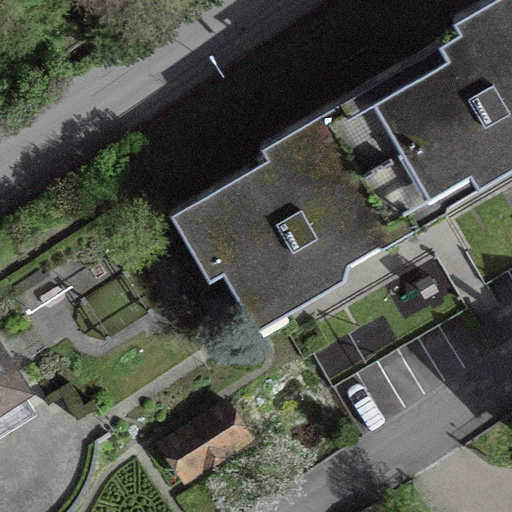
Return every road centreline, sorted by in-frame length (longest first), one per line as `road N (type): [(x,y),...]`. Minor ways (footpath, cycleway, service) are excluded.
road 1 (residential): [(0,158),(246,0)]
road 2 (residential): [(303,511),(511,377)]
